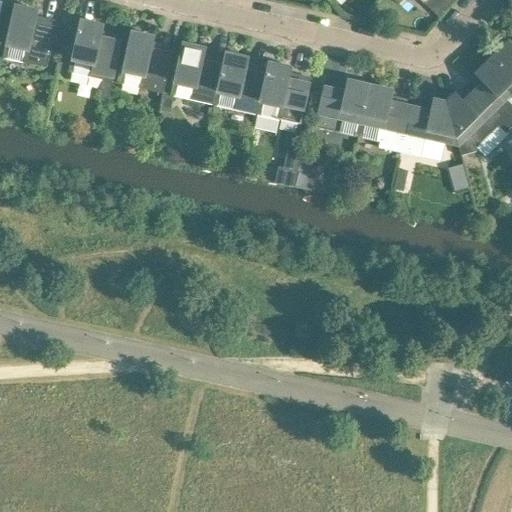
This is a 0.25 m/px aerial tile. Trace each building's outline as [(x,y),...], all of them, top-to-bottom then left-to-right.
[(38,10),(32,8),(14,4),(2,57),(46,67),(56,26),(35,21),(37,16),(38,10)] [(104,25),(98,23),(80,19),(68,72),(103,80),(99,97),(108,99),(122,41),(101,36),(104,25)] [(154,36),(148,35),(131,31),(119,83),(163,93),(172,52),(152,48),(153,42),(154,36)] [(511,44),(508,40),(491,57),(511,77),(511,44)] [(170,95),(214,105),(226,52),(225,52),(222,63),(203,59),(204,53),(206,47),(182,42),(173,81),(170,95)] [(248,57),(226,52),(214,105),(257,114),(269,62),(268,61),(265,73),(246,69),(247,63),(248,57)] [(483,81),(478,86),(511,121),(511,77),(491,57),(474,73),(479,77),(483,81)] [(286,65),(269,62),(257,114),(300,124),(310,83),(289,78),(290,72),(291,67),(286,65)] [(315,127),(358,137),(370,84),(347,79),(346,85),(345,91),(324,86),(315,127)] [(393,89),(370,84),(358,137),(380,142),(379,148),(400,152),(410,106),(390,101),(393,89)] [(455,92),(446,101),(461,156),(477,151),(476,147),(498,125),(505,132),(511,125),(511,121),(478,86),(463,101),(455,92)] [(431,110),(410,106),(400,152),(421,157),(426,138),(457,145),(461,156),(446,101),(433,98),(432,104),(431,110)] [(290,146),(285,167),(298,170),(303,149),(290,146)] [(303,152),(299,172),(310,174),(311,171),(315,154),(303,152)] [(451,167),(456,188),(470,185),(465,164),(451,167)] [(409,171),(400,169),(395,190),(405,192),(409,171)]
